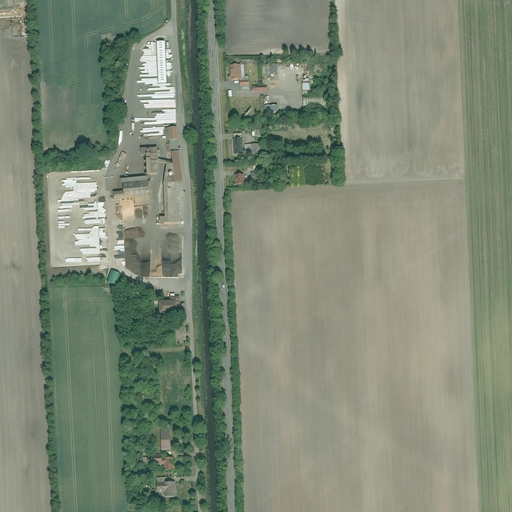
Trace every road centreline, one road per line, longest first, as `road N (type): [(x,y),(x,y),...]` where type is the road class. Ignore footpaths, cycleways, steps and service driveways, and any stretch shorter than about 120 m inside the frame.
road 1 (unclassified): [(172,0),(198,511)]
road 2 (tertiary): [(231,511),(210,0)]
